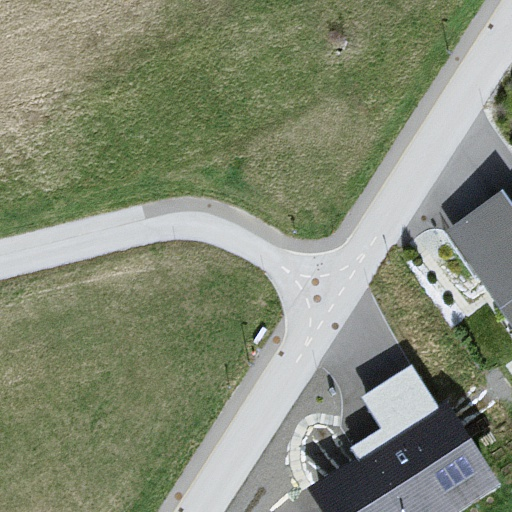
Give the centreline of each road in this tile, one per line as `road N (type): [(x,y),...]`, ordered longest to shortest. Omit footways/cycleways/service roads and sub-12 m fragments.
road 1 (residential): [(0,260),(152,221),(207,219),(333,297)]
road 2 (residential): [(333,297),(511,14)]
road 3 (residential): [(198,511),(333,297)]
